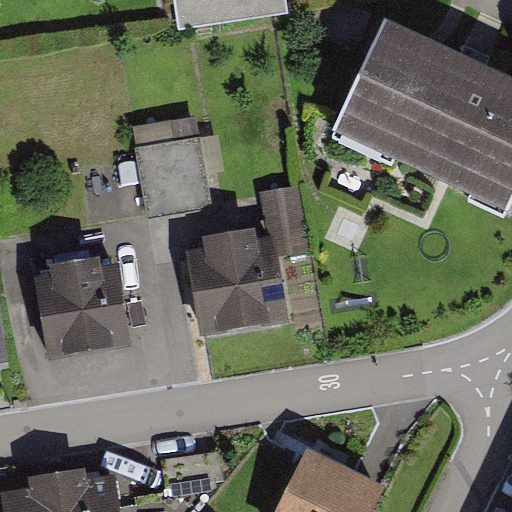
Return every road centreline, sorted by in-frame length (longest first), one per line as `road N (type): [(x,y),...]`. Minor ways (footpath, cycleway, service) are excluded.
road 1 (residential): [(0,438),(504,369)]
road 2 (residential): [(504,369),(488,436),(449,511)]
